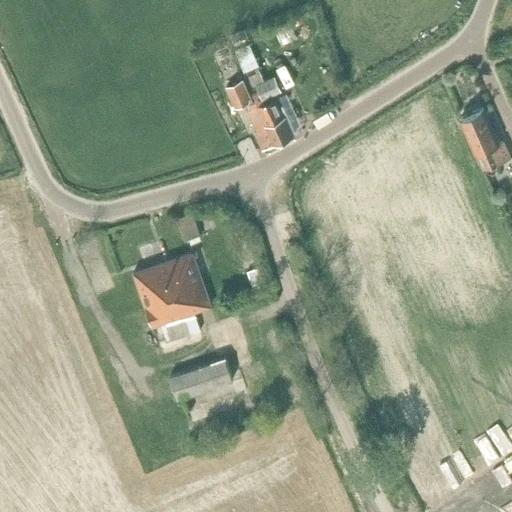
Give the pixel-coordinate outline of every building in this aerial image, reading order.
[(250,44),(236,50),(238,57),(253,51),(250,44)] [(256,59),(242,65),(244,72),(259,66),(256,59)] [(263,79),(256,83),(256,84),(259,90),(263,99),(281,90),(274,74),(263,79)] [(243,79),(226,86),(235,107),(252,100),(243,79)] [(264,102),(263,99),(259,90),(252,92),(256,100),(249,104),(251,108),(248,110),(253,121),(261,118),(262,120),(266,118),(268,123),(284,116),(276,98),(264,102)] [(483,107),(461,117),(477,152),(475,153),(483,169),(510,157),(503,140),(499,142),(483,107)] [(261,118),(253,121),(258,133),(255,134),(262,149),(292,136),(284,116),(268,123),(266,118),(262,120),(261,118)] [(193,211),(178,217),(185,239),(189,237),(191,243),(199,240),(198,235),(200,234),(193,211)] [(202,279),(193,252),(175,258),(184,285),(202,279)] [(160,345),(205,329),(198,310),(212,306),(202,279),(184,285),(175,258),(135,272),(160,345)] [(257,268),(248,272),(252,284),(261,281),(263,281),(259,268),(257,268)] [(224,358),(172,376),(179,397),(231,379),(224,358)] [(210,390),(186,398),(190,409),(214,401),(237,393),(233,382),(210,390)]
